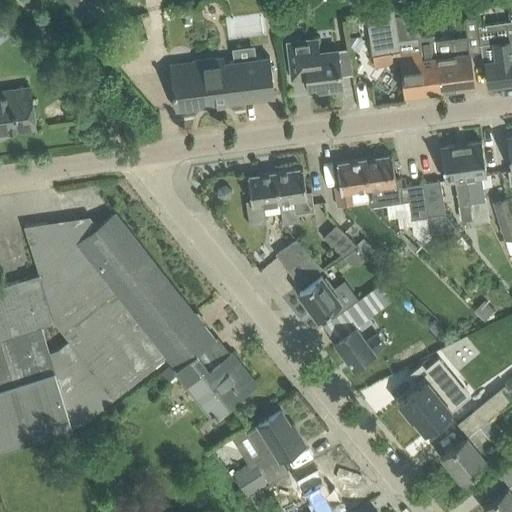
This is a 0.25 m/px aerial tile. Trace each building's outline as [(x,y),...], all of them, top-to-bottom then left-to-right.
[(69,0),(87,22),(101,10),(92,0),(69,0)] [(393,2),(391,3),(393,13),(398,38),(422,35),(421,24),(419,24),(419,20),(415,20),(414,14),(410,14),(406,0),(402,0),(393,3),(393,2)] [(391,3),(367,12),(374,54),(376,65),(402,60),(403,66),(404,74),(406,94),(407,94),(441,90),(434,39),(435,39),(434,34),(422,36),(422,35),(398,38),(393,13),(391,3)] [(506,21),(479,24),(481,42),(482,42),(485,61),(487,61),(487,64),(490,83),(511,80),(511,56),(510,48),(511,48),(511,4),(508,5),(510,21),(506,21)] [(360,33),(357,14),(346,18),(348,34),(360,33)] [(435,39),(434,39),(441,90),(475,85),(473,65),(471,51),(482,50),(481,42),(479,24),(478,24),(477,16),(466,18),(468,36),(435,39)] [(343,86),(341,75),(354,73),(351,47),(319,51),(317,37),(288,41),(292,78),(308,76),(310,90),(343,86)] [(168,62),(170,75),(175,109),(276,94),(271,55),(222,61),(221,54),(168,62)] [(0,131),(37,126),(31,86),(0,90),(0,131)] [(482,140),(462,143),(471,201),(473,218),(473,221),(488,219),(482,174),(487,173),(485,160),(482,140)] [(462,143),(441,146),(444,166),(446,179),(456,178),(459,202),(460,203),(471,201),(462,143)] [(424,242),(432,235),(424,181),(407,183),(408,185),(403,185),(402,176),(397,177),(393,153),(365,157),(370,187),(372,204),(386,202),(390,218),(412,214),(412,217),(414,232),(424,242)] [(352,189),(370,187),(365,157),(337,161),(341,185),(336,186),(338,205),(354,202),(352,189)] [(276,171),(280,201),(297,198),(299,211),(315,209),(313,189),(307,190),(304,167),(276,171)] [(264,203),(280,201),(276,171),(248,175),(252,199),(247,200),(250,225),(267,222),(264,203)] [(424,181),(432,235),(433,234),(436,237),(454,240),(461,251),(470,244),(446,212),(441,178),(424,181)] [(511,251),(511,201),(510,196),(494,201),(506,237),(511,252),(511,251)] [(48,221),(25,225),(40,273),(31,276),(0,285),(0,449),(73,426),(71,421),(79,419),(81,418),(84,421),(84,423),(86,421),(85,420),(167,355),(177,368),(200,349),(215,338),(206,325),(160,268),(117,211),(97,227),(90,219),(82,219),(82,221),(73,222),(70,231),(72,233),(62,240),(48,221)] [(347,231),(369,255),(382,243),(359,220),(347,231)] [(337,221),(324,233),(345,255),(360,245),(357,243),(337,221)] [(322,268),(296,237),(279,250),(303,282),(322,268)] [(316,280),(300,291),(318,316),(331,307),(336,314),(359,297),(345,278),(331,289),(322,276),(316,280)] [(353,323),(377,305),(368,292),(343,310),(353,323)] [(486,318),(495,310),(485,299),(476,308),(486,318)] [(357,326),(352,329),(336,340),(355,367),(386,344),(378,333),(368,341),(357,326)] [(214,366),(200,349),(177,368),(181,365),(194,382),(190,385),(199,395),(211,411),(212,410),(216,415),(228,406),(241,395),(257,383),(232,352),(214,366)] [(418,385),(399,401),(413,418),(414,417),(426,431),(453,409),(460,403),(444,383),(451,378),(444,370),(449,366),(440,355),(427,366),(423,361),(408,373),(418,385)] [(169,364),(162,371),(169,379),(177,373),(169,364)] [(511,390),(506,383),(473,409),(484,422),(511,399),(511,390)] [(281,409),(244,432),(263,461),(275,453),(279,460),(306,443),(297,428),(294,430),(281,409)] [(467,435),(458,442),(443,454),(463,479),(487,460),(477,447),(491,437),(481,424),(467,435)] [(248,495),(271,482),(256,457),(233,470),(248,495)] [(319,465),(301,475),(295,478),(313,511),(319,511),(343,499),(335,485),(330,487),(319,465)] [(508,485),(499,492),(484,505),(489,511),(511,511),(511,482),(508,486),(508,485)]
